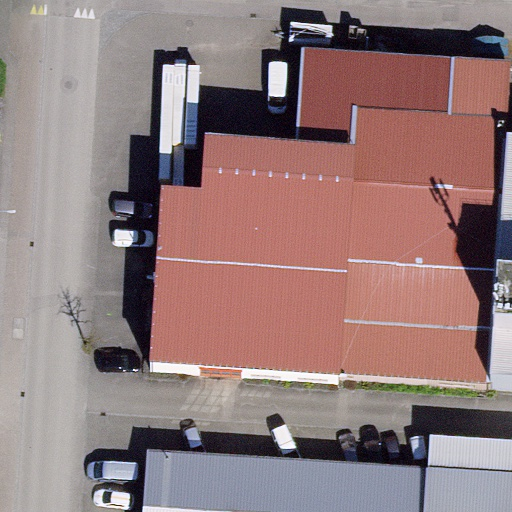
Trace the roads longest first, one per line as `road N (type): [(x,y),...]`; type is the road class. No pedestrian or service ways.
road 1 (residential): [(55,0),(25,511)]
road 2 (unknown): [(31,404),(511,438)]
road 3 (residential): [(299,0),(511,16)]
